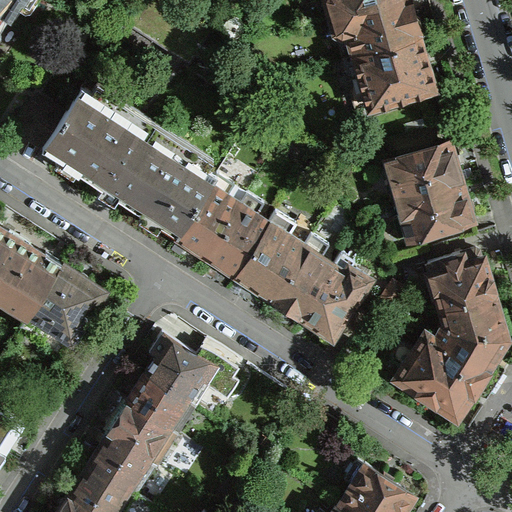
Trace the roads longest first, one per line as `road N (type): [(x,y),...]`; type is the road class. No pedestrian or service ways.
road 1 (residential): [(159,270),(473,477)]
road 2 (residential): [(6,511),(159,270)]
road 3 (residential): [(0,167),(159,270)]
